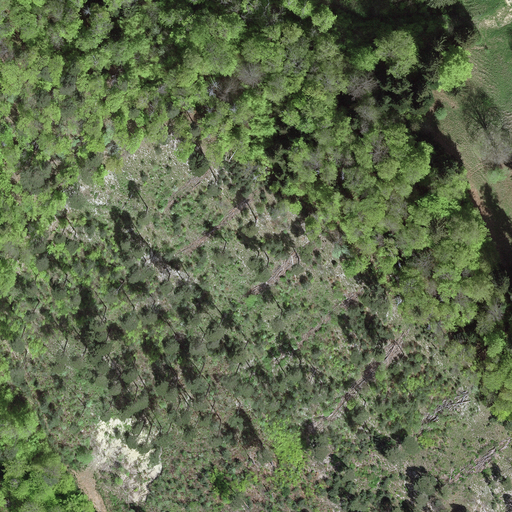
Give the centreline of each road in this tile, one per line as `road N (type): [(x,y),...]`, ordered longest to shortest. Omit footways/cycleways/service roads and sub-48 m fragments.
road 1 (track): [(97,511),(0,348)]
road 2 (track): [(511,16),(495,25),(368,0)]
